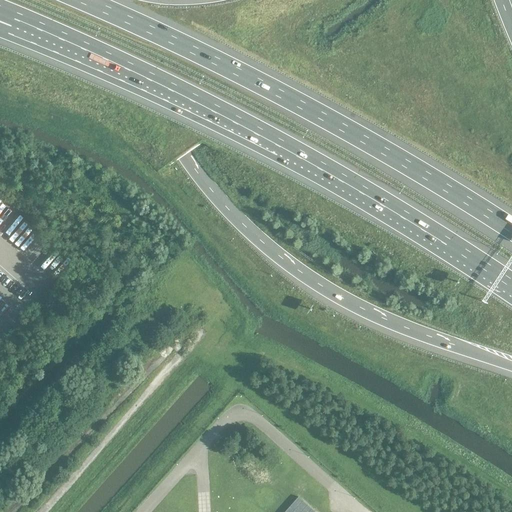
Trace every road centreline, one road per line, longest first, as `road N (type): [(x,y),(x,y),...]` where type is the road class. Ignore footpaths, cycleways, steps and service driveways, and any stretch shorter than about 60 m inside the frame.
road 1 (motorway): [(115,0),(185,158),(236,218),(364,311),(511,366)]
road 2 (motorway): [(14,15),(281,143),(511,284)]
road 3 (motorway): [(511,227),(251,74),(92,0)]
